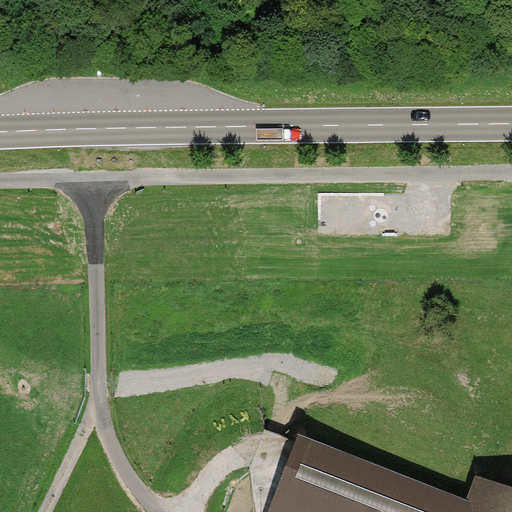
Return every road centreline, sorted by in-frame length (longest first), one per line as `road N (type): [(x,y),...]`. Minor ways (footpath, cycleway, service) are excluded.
road 1 (primary): [(0,130),(511,124)]
road 2 (track): [(0,182),(511,176)]
road 3 (track): [(93,179),(93,404),(42,511)]
